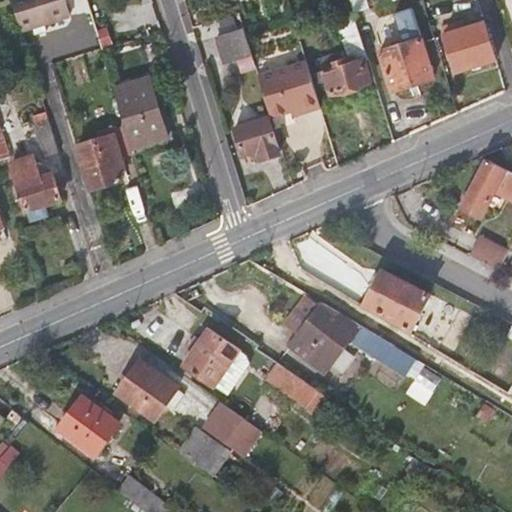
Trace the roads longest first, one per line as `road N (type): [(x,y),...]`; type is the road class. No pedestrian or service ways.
road 1 (secondary): [(242,238),(0,346)]
road 2 (residential): [(242,238),(171,0)]
road 3 (residential): [(349,191),(365,219),(397,242),(511,300)]
road 4 (secondary): [(511,119),(349,191)]
